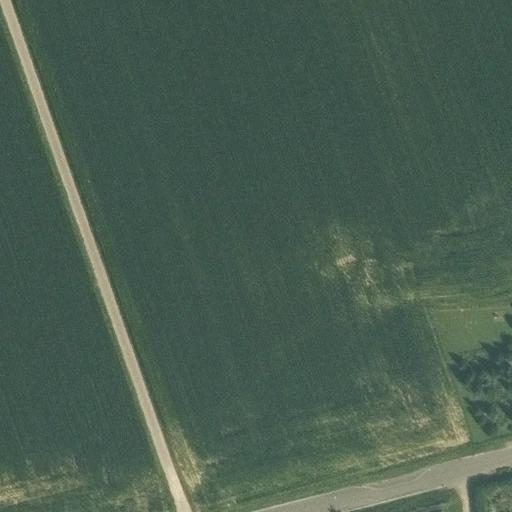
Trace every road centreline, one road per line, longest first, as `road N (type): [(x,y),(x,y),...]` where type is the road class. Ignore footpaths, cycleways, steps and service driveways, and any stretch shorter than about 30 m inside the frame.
road 1 (track): [(10,0),(183,511)]
road 2 (tertiary): [(511,465),(312,511)]
